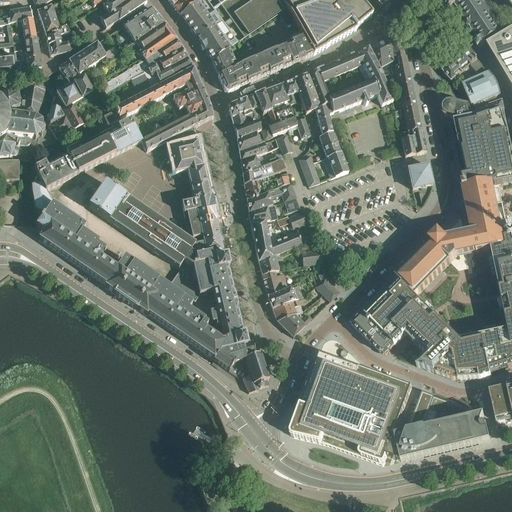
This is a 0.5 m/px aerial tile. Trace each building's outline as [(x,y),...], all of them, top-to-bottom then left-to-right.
[(93,8),(105,0),(88,0),(93,8)] [(119,23),(146,4),(142,0),(111,0),(102,7),(108,16),(100,22),(105,31),(119,23)] [(181,0),(173,8),(179,17),(199,0),(181,0)] [(222,25),(213,11),(220,6),(221,6),(228,0),(199,0),(179,17),(192,34),(197,40),(205,54),(212,64),(228,52),(230,50),(238,45),(237,44),(237,45),(236,44),(225,29),(222,25)] [(283,12),(275,0),(228,0),(221,6),(220,6),(230,20),(222,25),(225,29),(232,24),(243,40),(283,12)] [(279,0),(286,10),(301,37),(313,57),(327,49),(327,48),(356,31),(355,30),(371,17),(360,3),(363,0),(371,0),(380,9),(389,0),(279,0)] [(475,45),(474,45),(475,46),(477,49),(481,47),(502,32),(480,0),(436,0),(447,12),(451,17),(458,11),(467,25),(466,26),(466,27),(466,28),(466,29),(467,29),(467,30),(468,30),(469,30),(470,29),(478,42),(474,44),(475,45)] [(9,25),(15,24),(20,24),(32,20),(29,9),(16,11),(9,12),(9,14),(11,19),(6,20),(7,25),(9,25)] [(53,16),(54,16),(52,9),(37,13),(42,27),(55,22),(53,16)] [(123,28),(134,44),(163,25),(151,10),(123,28)] [(45,37),(46,37),(56,33),(62,30),(61,27),(58,29),(54,16),(53,16),(55,22),(42,27),(45,37)] [(62,18),(58,20),(61,27),(62,30),(65,28),(70,25),(68,22),(66,24),(62,18)] [(34,30),(32,20),(20,24),(15,24),(16,33),(34,30)] [(140,55),(144,62),(175,42),(163,25),(134,44),(126,50),(131,58),(136,54),(138,56),(140,55)] [(56,33),(46,37),(45,37),(47,47),(61,43),(59,37),(69,35),(65,28),(62,30),(56,33)] [(36,40),(34,30),(16,33),(18,43),(36,40)] [(511,33),(505,37),(487,48),(504,76),(508,82),(509,85),(510,88),(511,92),(511,33)] [(313,57),(301,37),(289,42),(290,46),(298,63),(313,57)] [(38,49),(36,40),(18,43),(19,52),(21,52),(38,49)] [(392,40),(383,44),(393,63),(397,61),(398,66),(406,64),(404,53),(392,40)] [(100,42),(96,45),(104,56),(108,54),(100,42)] [(144,62),(101,88),(105,95),(130,81),(131,83),(148,72),(155,68),(181,50),(175,42),(144,62)] [(63,55),(69,54),(70,53),(68,45),(61,46),(61,43),(47,47),(50,58),(63,55)] [(74,44),(68,45),(70,53),(77,49),(74,44)] [(380,70),(391,64),(393,63),(383,44),(371,51),(380,70)] [(69,63),(78,77),(80,80),(80,81),(83,79),(86,77),(83,73),(104,60),(106,63),(117,56),(110,46),(107,48),(110,52),(108,54),(104,56),(96,45),(69,63)] [(267,77),(292,66),(298,63),(290,46),(284,48),(284,49),(276,52),(275,52),(262,58),(259,59),(267,77)] [(38,49),(21,52),(22,61),(39,58),(38,49)] [(314,112),(330,106),(328,100),(322,84),(334,79),(349,73),(357,69),(362,67),(374,61),(368,49),(357,56),(356,54),(350,57),(350,59),(333,67),(323,71),(322,69),(316,71),(317,73),(294,82),(298,94),(305,116),(315,112),(314,112)] [(444,71),(443,72),(451,82),(452,81),(457,77),(471,65),(477,60),(469,51),(470,50),(469,49),(464,53),(446,68),(447,69),(444,71)] [(158,75),(187,60),(181,50),(155,68),(158,75)] [(228,52),(212,64),(216,74),(217,74),(218,78),(217,78),(224,93),(228,94),(236,90),(229,73),(234,71),(232,66),(234,65),(228,52)] [(14,57),(3,58),(5,74),(16,73),(14,57)] [(41,69),(39,58),(22,61),(21,61),(23,72),(28,71),(41,69)] [(247,85),(267,77),(259,59),(253,62),(240,67),(240,68),(234,71),(229,73),(236,90),(239,89),(247,85)] [(155,68),(148,72),(131,83),(139,97),(160,86),(192,69),(187,60),(158,75),(155,68)] [(442,109),(442,110),(442,111),(442,112),(442,113),(442,114),(443,115),(444,116),(445,117),(446,118),(447,118),(448,119),(454,120),(455,122),(470,119),(470,118),(479,116),(480,120),(504,112),(502,101),(497,103),(495,97),(500,95),(498,87),(495,80),(490,73),(477,60),(471,65),(471,66),(470,67),(477,74),(472,79),(474,81),(463,85),(462,86),(466,94),(467,98),(468,99),(471,105),(471,106),(472,107),(470,107),(469,106),(466,105),(466,104),(467,103),(463,102),(463,103),(462,104),(458,103),(452,102),(451,101),(450,101),(449,102),(448,102),(447,102),(446,102),(446,103),(445,103),(444,104),(443,105),(443,106),(442,106),(442,107),(442,108),(442,109)] [(333,98),(328,100),(330,106),(333,115),(338,113),(345,110),(349,109),(353,107),(356,106),(363,103),(363,105),(365,107),(367,106),(368,103),(366,102),(368,101),(370,100),(377,98),(381,108),(382,107),(385,106),(389,104),(391,103),(392,103),(393,103),(388,91),(382,79),(382,77),(381,74),(374,61),(363,67),(358,69),(366,85),(365,85),(362,87),(358,88),(355,89),(352,91),(349,92),(339,96),(336,97),(333,98)] [(78,77),(69,63),(62,68),(58,70),(61,73),(60,78),(67,87),(80,80),(78,77)] [(411,86),(409,75),(406,64),(398,66),(398,68),(391,70),(392,75),(395,75),(398,89),(411,86)] [(209,107),(200,87),(192,69),(160,86),(139,97),(123,105),(115,110),(114,110),(115,113),(100,121),(104,129),(183,89),(185,94),(173,100),(180,113),(186,111),(190,118),(141,143),(147,152),(168,142),(193,129),(212,119),(209,107)] [(67,111),(71,108),(92,94),(83,79),(80,81),(80,80),(67,87),(56,94),(65,108),(66,109),(67,111)] [(294,82),(281,87),(286,99),(288,103),(289,106),(296,104),(293,96),(298,94),(294,82)] [(400,112),(415,108),(411,86),(398,89),(395,90),(396,95),(399,95),(403,111),(400,112)] [(264,93),(271,108),(274,115),(290,109),(289,106),(288,103),(286,99),(281,87),(264,93)] [(22,101),(17,111),(35,119),(39,110),(44,94),(36,92),(23,90),(22,101)] [(45,123),(35,119),(17,111),(22,101),(21,100),(21,99),(20,99),(19,99),(18,96),(6,92),(2,95),(0,94),(0,159),(10,159),(12,161),(16,161),(16,163),(19,163),(19,162),(32,163),(36,144),(40,147),(41,150),(56,142),(45,123)] [(269,109),(262,94),(254,97),(259,109),(262,116),(267,114),(271,124),(267,125),(268,127),(272,126),(278,124),(274,115),(271,108),(269,109)] [(119,97),(111,102),(115,110),(123,105),(119,97)] [(254,97),(245,101),(251,115),(252,119),(252,120),(256,118),(254,111),(259,109),(254,97)] [(245,101),(235,105),(239,116),(242,115),(243,118),(251,115),(245,101)] [(230,107),(228,111),(231,120),(237,118),(237,117),(239,116),(235,105),(230,107)] [(328,117),(333,115),(330,106),(314,112),(315,112),(322,138),(332,134),(328,117)] [(83,126),(71,108),(67,111),(66,109),(65,108),(60,112),(59,112),(63,117),(64,117),(73,132),(83,126)] [(420,131),(415,108),(400,112),(395,113),(396,119),(404,117),(407,133),(420,131)] [(278,124),(272,126),(268,127),(268,129),(272,138),(296,129),(295,123),(293,119),(294,118),(290,109),(274,115),(278,124)] [(48,126),(63,117),(59,112),(51,110),(50,113),(47,119),(46,123),(47,124),(46,124),(48,126)] [(470,119),(454,122),(466,178),(463,179),(464,186),(491,180),(492,186),(511,182),(511,150),(504,112),(479,121),(478,118),(470,119)] [(231,120),(234,131),(247,127),(245,122),(252,119),(251,115),(243,118),(242,115),(239,116),(237,117),(237,118),(231,120)] [(64,117),(63,117),(48,126),(56,142),(73,132),(64,117)] [(304,120),(295,123),(296,129),(300,141),(310,137),(304,120)] [(33,171),(31,187),(35,210),(35,211),(44,214),(51,207),(44,193),(57,187),(76,177),(81,175),(93,168),(120,154),(128,150),(130,149),(141,143),(139,139),(132,124),(130,121),(64,155),(33,170),(32,171),(33,171)] [(257,123),(247,127),(234,131),(236,141),(255,134),(260,131),(257,123)] [(97,194),(87,208),(178,271),(183,263),(190,268),(192,267),(198,266),(196,258),(210,255),(222,253),(221,247),(219,241),(218,236),(217,231),(216,227),(215,222),(216,222),(215,217),(214,213),(212,206),(211,202),(210,198),(209,194),(203,168),(202,168),(201,163),(200,159),(199,154),(198,148),(197,144),(197,142),(196,138),(193,129),(168,142),(170,150),(175,175),(187,172),(194,203),(180,206),(183,221),(189,245),(137,209),(103,185),(97,194)] [(272,138),(268,129),(260,132),(264,141),(272,138)] [(421,131),(420,131),(407,133),(399,135),(404,159),(426,154),(421,131)] [(260,144),(255,134),(236,141),(238,151),(238,152),(239,153),(261,146),(260,144)] [(318,139),(326,159),(339,154),(332,134),(322,138),(318,139)] [(275,141),(277,149),(279,148),(282,157),(292,154),(286,137),(275,141)] [(239,153),(240,164),(255,158),(264,155),(266,154),(263,145),(261,146),(239,153)] [(323,161),(330,180),(330,181),(348,174),(340,154),(339,154),(326,159),(326,160),(323,161)] [(255,158),(240,164),(242,177),(281,161),(280,158),(276,159),(275,156),(265,159),(266,162),(263,163),(258,165),(255,158)] [(298,162),(301,169),(312,165),(310,158),(298,162)] [(281,161),(242,177),(244,186),(267,178),(269,182),(275,179),(274,176),(285,172),(281,161)] [(19,182),(19,163),(16,163),(0,163),(0,189),(5,189),(5,183),(19,182)] [(303,175),(315,171),(312,165),(301,169),(303,175)] [(432,187),(428,167),(408,171),(412,191),(432,187)] [(306,182),(317,178),(315,171),(303,175),(306,182)] [(269,182),(267,178),(244,186),(246,202),(273,193),(272,191),(290,185),(287,177),(273,182),(275,188),(263,192),(261,185),(269,182)] [(320,185),(319,184),(317,178),(306,182),(308,189),(320,185)] [(434,241),(396,279),(397,281),(401,284),(415,299),(450,264),(451,264),(455,259),(457,258),(457,257),(476,253),(476,254),(477,254),(485,252),(491,251),(505,248),(503,236),(499,219),(492,186),(491,180),(464,186),(462,186),(468,214),(472,234),(444,240),(440,236),(439,236),(434,241)] [(246,202),(248,215),(272,207),(269,200),(281,196),(284,203),(290,201),(296,199),(290,185),(272,191),(273,193),(246,202)] [(301,211),(296,199),(290,201),(294,213),(301,211)] [(41,220),(36,229),(44,234),(39,241),(106,287),(105,289),(114,295),(114,296),(117,298),(133,308),(136,310),(137,311),(146,317),(147,316),(203,354),(213,361),(214,362),(220,353),(223,352),(217,348),(221,343),(219,343),(202,332),(204,328),(201,325),(203,324),(186,312),(190,307),(181,301),(166,290),(122,260),(120,263),(95,246),(97,243),(81,232),(83,229),(81,227),(51,207),(44,214),(40,219),(41,220)] [(272,207),(248,215),(251,228),(264,224),(269,223),(274,222),(271,208),(272,208),(272,207)] [(307,226),(302,214),(288,220),(293,232),(307,226)] [(264,224),(251,228),(258,264),(279,256),(301,246),(297,234),(269,246),(264,224)] [(363,314),(351,326),(379,354),(385,356),(405,335),(409,339),(427,357),(421,363),(418,366),(416,368),(419,369),(419,368),(425,370),(425,371),(427,371),(427,372),(432,373),(452,381),(458,382),(479,381),(479,382),(491,378),(490,375),(511,367),(511,231),(507,233),(507,234),(503,236),(505,248),(491,251),(496,276),(500,293),(501,297),(501,301),(504,311),(508,333),(493,336),(471,340),(459,343),(446,330),(435,318),(432,316),(429,313),(415,299),(409,293),(402,285),(401,284),(367,318),(363,314)] [(320,251),(313,252),(315,265),(322,265),(320,251)] [(301,254),(303,267),(309,266),(307,253),(301,254)] [(176,275),(168,287),(193,304),(197,297),(197,296),(213,293),(217,312),(208,314),(210,325),(213,324),(214,328),(218,327),(222,343),(221,343),(217,348),(223,352),(238,349),(246,347),(244,338),(244,337),(242,337),(241,333),(240,328),(239,323),(237,318),(236,313),(235,309),(236,309),(235,304),(234,299),(233,298),(232,294),(231,289),(230,284),(229,279),(227,274),(226,269),(228,269),(227,264),(226,258),(223,259),(212,261),(210,255),(196,258),(198,266),(192,267),(195,281),(188,283),(176,275)] [(280,261),(279,256),(258,264),(261,277),(275,273),(275,274),(279,273),(276,263),(280,261)] [(267,300),(280,294),(287,291),(283,276),(276,278),(275,274),(275,273),(261,277),(267,299),(267,300)] [(315,289),(323,296),(332,287),(325,280),(315,289)] [(280,294),(267,300),(272,312),(295,302),(297,301),(302,299),(298,287),(290,290),(287,291),(280,294)] [(339,294),(332,287),(323,296),(330,304),(339,294)] [(296,316),(302,313),(299,307),(297,301),(295,302),(272,312),(277,323),(277,324),(296,316)] [(296,316),(277,324),(293,339),(311,321),(307,317),(300,324),(294,317),(296,316)] [(213,361),(213,362),(221,368),(229,373),(241,380),(248,375),(243,360),(254,357),(254,354),(251,346),(246,347),(238,349),(223,352),(220,353),(214,362),(213,361)] [(248,375),(241,380),(242,381),(248,395),(258,393),(257,391),(268,387),(266,382),(268,381),(260,355),(254,357),(243,360),(248,375)] [(290,434),(290,435),(290,436),(290,437),(291,437),(291,438),(292,438),(293,438),(293,439),(305,441),(318,444),(329,447),(335,450),(342,452),(350,455),(359,458),(368,462),(377,465),(382,467),(383,467),(401,463),(423,457),(440,453),(479,444),(490,442),(489,438),(486,427),(485,426),(484,426),(483,425),(482,426),(481,426),(480,427),(482,421),(484,416),(478,417),(476,417),(475,413),(459,407),(448,403),(423,393),(422,393),(417,407),(415,411),(407,434),(394,437),(406,403),(412,389),(392,382),(389,381),(368,373),(367,373),(367,372),(362,370),(361,371),(360,370),(332,360),(330,359),(321,356),(319,355),(314,370),(308,386),(306,391),(301,406),(300,406),(300,407),(290,433),(290,434)] [(511,387),(489,393),(499,436),(511,433),(511,387)] [(385,511),(389,508),(354,503),(354,511),(385,511)]
